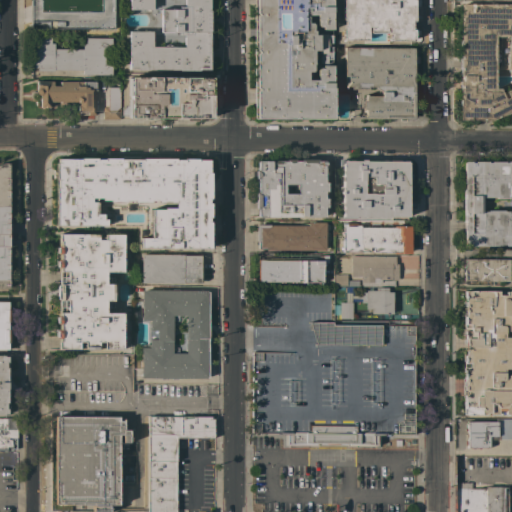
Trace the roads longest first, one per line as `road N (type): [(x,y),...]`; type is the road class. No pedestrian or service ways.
road 1 (residential): [(231,511),(234,0)]
road 2 (residential): [(511,141),(0,138)]
road 3 (residential): [(437,511),(437,0)]
road 4 (residential): [(31,511),(34,138)]
road 5 (residential): [(9,138),(9,0)]
